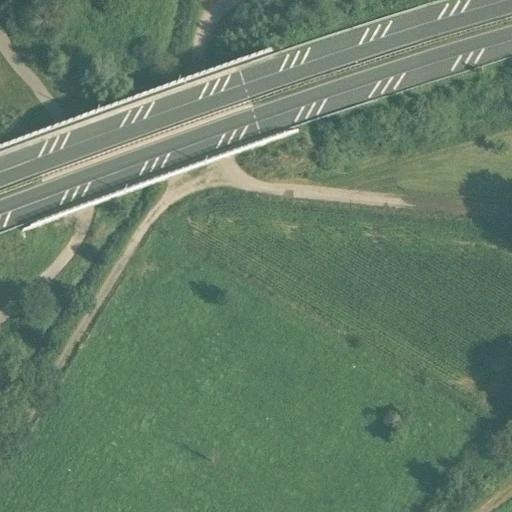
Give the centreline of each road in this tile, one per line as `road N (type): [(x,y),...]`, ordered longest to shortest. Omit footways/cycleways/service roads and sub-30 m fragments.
road 1 (track): [(218,0),(212,74),(229,178),(186,187),(154,215),(0,471)]
road 2 (unclassified): [(0,322),(49,280),(84,220),(67,126),(0,37)]
road 3 (primary): [(0,210),(293,109)]
road 4 (primary): [(285,85),(0,183)]
road 5 (track): [(511,221),(268,191),(229,178)]
road 6 (trunk): [(511,17),(285,85)]
road 7 (trunk): [(293,109),(511,43)]
